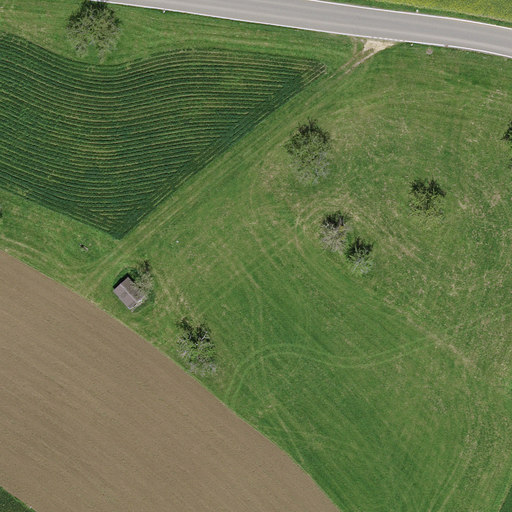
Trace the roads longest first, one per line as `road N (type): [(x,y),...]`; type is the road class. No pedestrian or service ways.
road 1 (track): [(392,25),(122,246)]
road 2 (tertiary): [(511,43),(197,0)]
